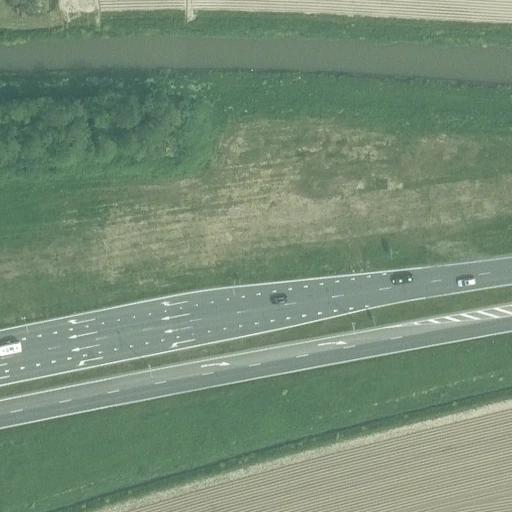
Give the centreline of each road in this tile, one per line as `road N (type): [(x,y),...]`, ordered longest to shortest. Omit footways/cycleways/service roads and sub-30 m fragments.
road 1 (trunk): [(0,416),(511,324)]
road 2 (trunk): [(511,275),(0,364)]
